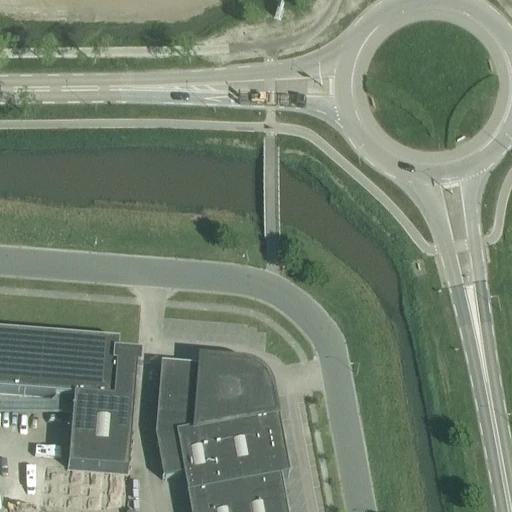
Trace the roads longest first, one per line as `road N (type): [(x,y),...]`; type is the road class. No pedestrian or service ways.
road 1 (unclassified): [(0,265),(233,282),(284,296),(323,340),(359,511)]
road 2 (secondary): [(470,311),(505,511)]
road 3 (primary): [(0,90),(182,89)]
road 4 (primary): [(344,60),(182,89)]
road 5 (primary): [(182,89),(342,105)]
road 6 (secondary): [(470,311),(475,244),(466,171)]
road 7 (secondary): [(429,178),(470,311)]
road 8 (primary): [(342,105),(350,128),(383,164),(429,178)]
